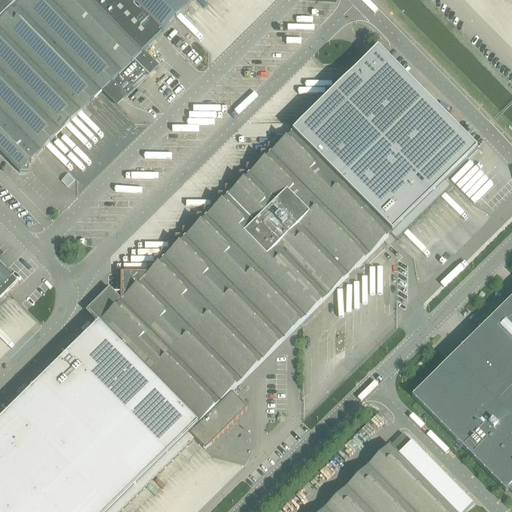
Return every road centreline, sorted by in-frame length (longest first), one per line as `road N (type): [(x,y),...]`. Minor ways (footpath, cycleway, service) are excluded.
road 1 (unclassified): [(71,286),(361,0)]
road 2 (unclassified): [(39,252),(293,0)]
road 3 (unclassified): [(361,0),(511,157)]
road 4 (unclassified): [(375,383),(511,249)]
road 5 (unclassified): [(243,511),(375,383)]
road 6 (unclassified): [(294,511),(399,408)]
road 7 (unknown): [(498,143),(393,245)]
road 8 (unclassified): [(498,511),(399,408)]
road 9 (unclassified): [(0,383),(67,314),(71,286)]
